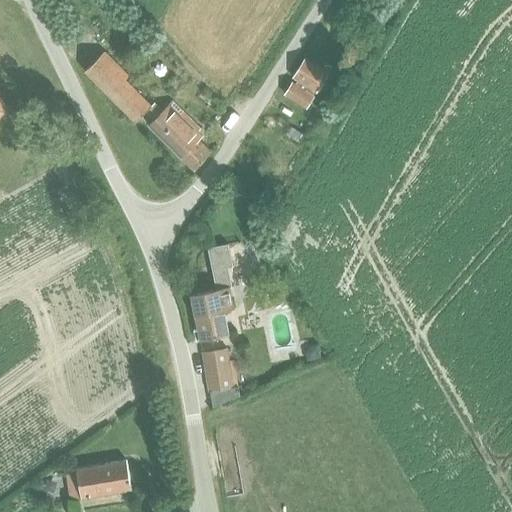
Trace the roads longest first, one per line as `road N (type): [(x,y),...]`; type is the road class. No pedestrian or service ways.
road 1 (unclassified): [(143,233),(201,188),(329,0)]
road 2 (tertiary): [(208,511),(186,374),(143,233)]
road 3 (tertiary): [(143,233),(32,0)]
